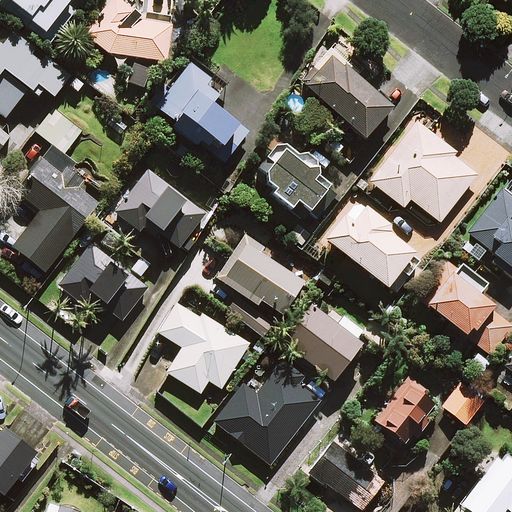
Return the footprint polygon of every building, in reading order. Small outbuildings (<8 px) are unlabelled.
[(70,0),(1,0),(30,23),(28,26),(43,38),(72,1),(70,0)] [(140,1),(139,0),(111,0),(85,33),(117,59),(115,67),(123,68),(125,55),(166,61),(172,22),(138,17),(140,1)] [(71,75),(14,31),(4,44),(0,41),(0,113),(6,117),(29,88),(38,95),(44,87),(55,96),(71,75)] [(393,105),(333,51),(304,83),(365,138),(393,105)] [(224,87),(189,59),(153,103),(176,121),(171,127),(194,146),(199,141),(224,161),(248,132),(212,102),(224,87)] [(83,132),(54,109),(36,132),(52,144),(16,190),(41,210),(14,246),(46,271),(99,202),(80,187),(90,175),(65,156),(83,132)] [(404,207),(427,226),(435,226),(475,175),(449,154),(452,150),(417,122),(371,181),(404,207)] [(0,148),(10,136),(0,128),(0,148)] [(339,190),(285,149),(271,168),(263,162),(253,176),(292,207),(297,200),(319,217),(339,190)] [(144,215),(163,230),(160,234),(180,250),(207,215),(199,209),(149,169),(115,212),(135,227),(144,215)] [(501,242),(493,252),(504,261),(498,267),(511,278),(511,197),(501,189),(468,232),(483,245),(491,235),(501,242)] [(388,224),(357,199),(326,238),(387,286),(414,252),(384,229),(388,224)] [(260,244),(246,235),(217,277),(239,292),(227,310),(265,336),(274,324),(254,310),(261,299),(283,314),(304,282),(257,249),(260,244)] [(132,267),(95,240),(62,285),(82,300),(91,287),(108,299),(104,304),(122,317),(144,286),(127,273),(132,267)] [(457,266),(446,258),(433,276),(438,279),(422,300),(490,352),(511,325),(488,307),(492,303),(452,272),(457,266)] [(200,318),(177,304),(160,333),(183,347),(167,372),(201,392),(208,380),(221,388),(248,343),(202,315),(200,318)] [(334,379),(362,342),(357,338),(364,328),(345,313),(337,324),(312,305),(284,343),(334,379)] [(304,375),(285,361),(258,395),(244,384),(215,421),(268,463),(319,399),(298,382),(304,375)] [(403,440),(408,434),(414,439),(432,417),(426,412),(434,403),(406,380),(375,417),(403,440)] [(482,402),(460,384),(442,406),(465,424),(482,402)] [(38,454),(0,423),(0,490),(5,495),(38,454)] [(378,511),(396,489),(334,441),(311,471),(363,511),(378,511)] [(473,511),(503,511),(506,509),(509,511),(511,511),(511,458),(503,450),(460,501),(473,511)]
